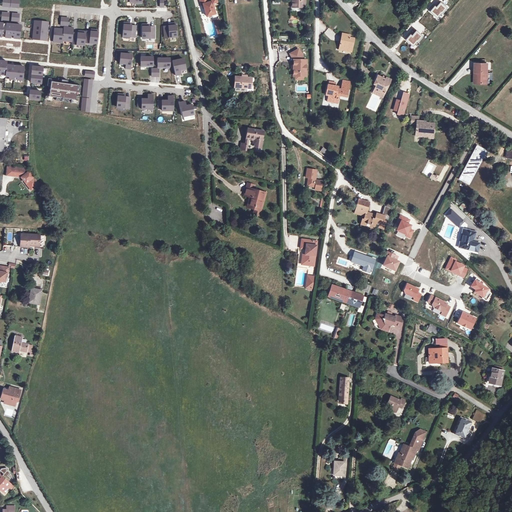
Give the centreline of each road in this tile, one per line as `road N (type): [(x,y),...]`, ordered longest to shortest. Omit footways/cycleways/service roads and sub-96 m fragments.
road 1 (residential): [(337,0),(406,68),(511,135)]
road 2 (residential): [(363,511),(455,468),(508,404)]
